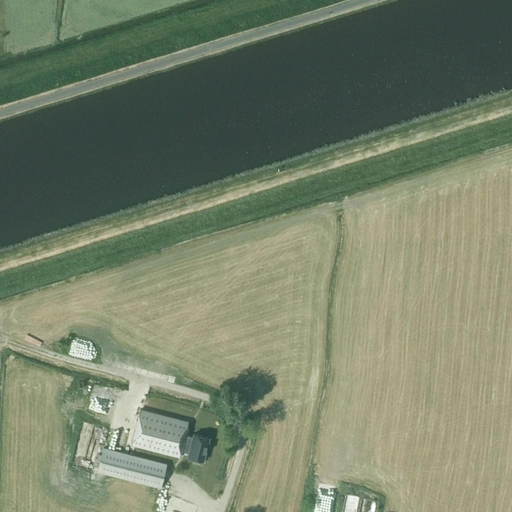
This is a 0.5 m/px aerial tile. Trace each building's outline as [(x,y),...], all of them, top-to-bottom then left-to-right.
[(189,422),(140,410),(131,444),(180,457),(182,450),(189,452),(188,456),(204,461),(209,437),(194,433),(193,437),(186,435),(189,422)] [(97,472),(160,489),(166,465),(104,448),(97,472)] [(347,497),(346,511),(360,511),(361,496),(347,497)] [(185,504),(186,502),(172,498),(170,506),(169,505),(167,511),(168,511),(191,511),(194,506),(185,504)] [(332,511),(335,504),(320,500),(317,511),(332,511)]
